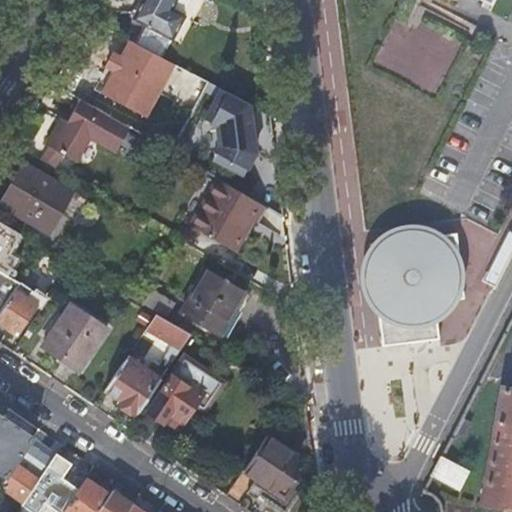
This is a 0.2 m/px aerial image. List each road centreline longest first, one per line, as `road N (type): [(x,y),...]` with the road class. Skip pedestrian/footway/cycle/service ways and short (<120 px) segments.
road 1 (residential): [(352,511),(295,0)]
road 2 (residential): [(511,269),(395,511)]
road 3 (residential): [(0,370),(211,511)]
